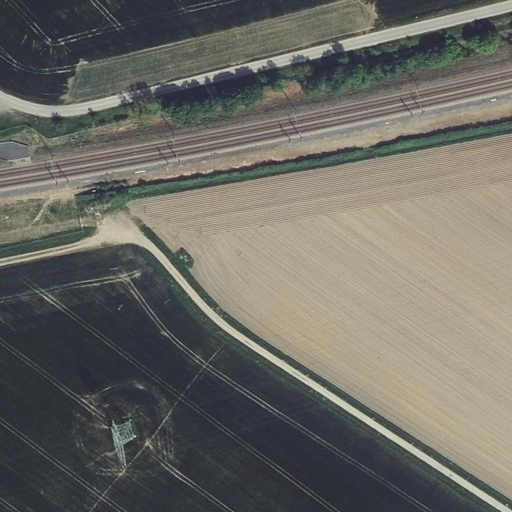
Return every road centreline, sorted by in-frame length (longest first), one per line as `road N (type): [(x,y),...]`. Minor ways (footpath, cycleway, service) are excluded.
road 1 (track): [(505,511),(226,330),(138,239),(0,261)]
road 2 (unclassified): [(0,97),(76,111),(511,6)]
